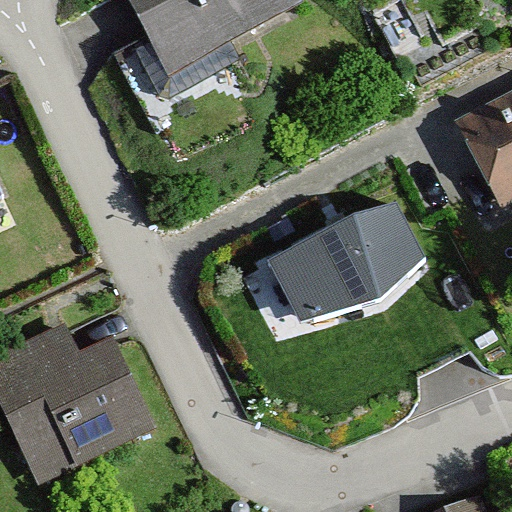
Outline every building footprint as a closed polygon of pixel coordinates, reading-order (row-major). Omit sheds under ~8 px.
[(297,0),(123,0),(158,71),(300,4),(297,0)] [(511,100),(439,141),(485,222),(511,206),(511,100)] [(395,210),(269,271),(299,333),(378,320),(424,270),(395,210)] [(60,313),(0,341),(0,408),(33,478),(153,420),(111,332),(77,348),(60,313)] [(486,511),(476,487),(416,511),(486,511)]
